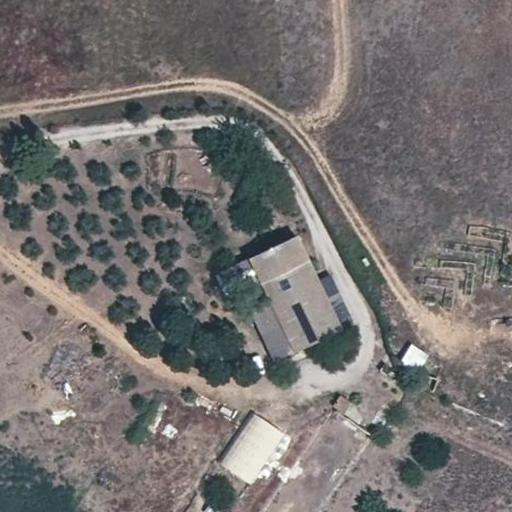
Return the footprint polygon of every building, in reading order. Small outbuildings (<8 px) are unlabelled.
[(304,250),(257,275),(281,321),(304,365),(351,341),(304,250)] [(287,374),(304,365),(281,321),(264,330),(287,374)] [(404,360),(399,370),(430,390),(437,378),(404,360)] [(257,486),(287,433),(249,411),(219,464),(257,486)] [(316,511),(370,440),(331,411),(256,511),(316,511)]
